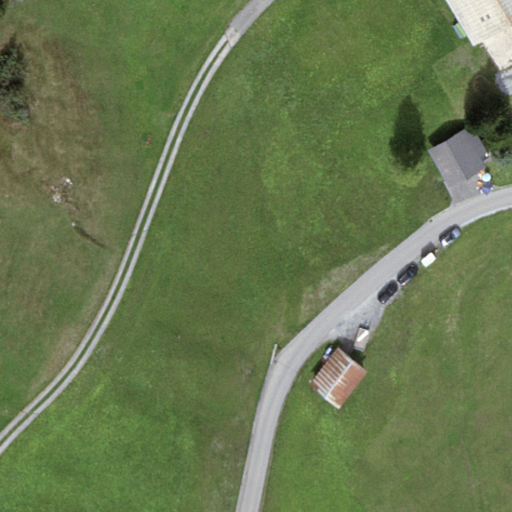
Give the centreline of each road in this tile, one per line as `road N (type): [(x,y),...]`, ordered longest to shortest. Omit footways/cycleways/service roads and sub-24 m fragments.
road 1 (track): [(0,452),(74,371),(116,302),(188,109),(235,32)]
road 2 (unclassified): [(247,511),(274,396),(305,338),(453,219),(511,197)]
